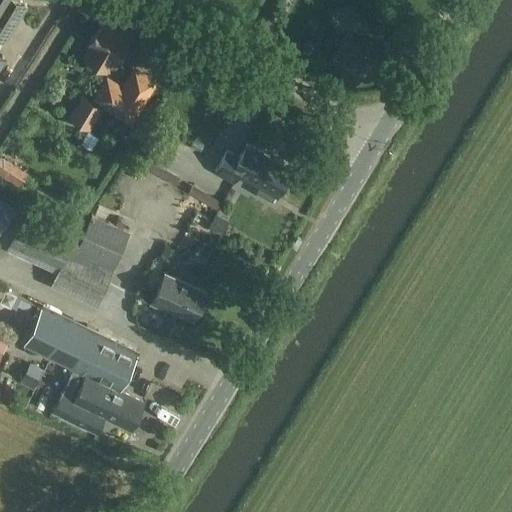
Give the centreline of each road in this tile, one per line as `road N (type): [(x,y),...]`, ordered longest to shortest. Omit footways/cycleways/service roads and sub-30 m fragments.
road 1 (tertiary): [(149,511),(378,142)]
road 2 (unclassified): [(378,142),(148,0)]
road 3 (tertiary): [(378,142),(466,0)]
